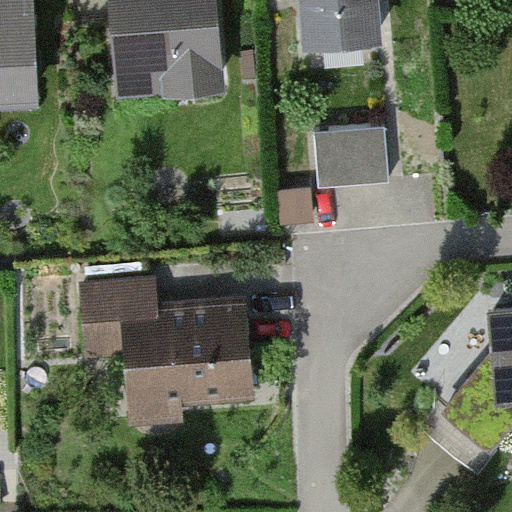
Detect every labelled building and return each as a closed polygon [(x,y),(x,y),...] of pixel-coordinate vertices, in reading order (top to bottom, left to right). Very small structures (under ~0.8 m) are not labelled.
[(37,0),(0,0),(0,96),(42,95),(37,0)] [(122,0),(125,83),(231,80),(228,0),(122,0)] [(383,0),(301,0),(304,35),(386,29),(383,0)] [(393,115),(321,119),(324,175),(397,171),(393,115)] [(321,180),(289,182),(291,215),(322,214),(321,180)] [(154,267),(82,272),(88,347),(124,344),(122,308),(157,305),(154,267)] [(511,291),(483,294),(487,350),(489,384),(511,382),(511,291)] [(248,298),(157,305),(122,308),(124,344),(130,414),(184,410),(183,396),(255,391),(248,298)] [(488,448),(511,418),(511,382),(489,384),(487,350),(441,406),(488,448)]
